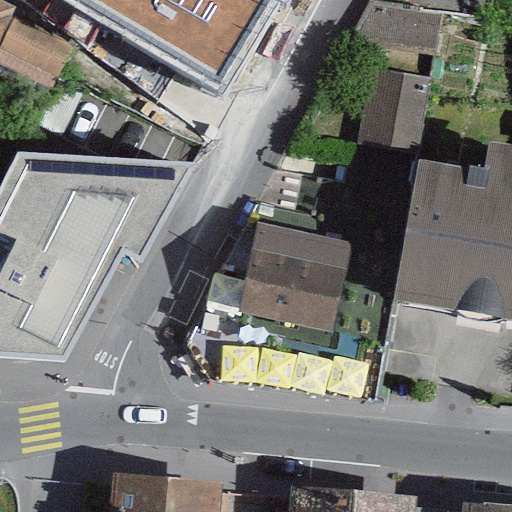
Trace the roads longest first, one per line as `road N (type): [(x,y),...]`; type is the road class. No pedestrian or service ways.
road 1 (residential): [(109,424),(134,340),(343,0)]
road 2 (tertiary): [(511,462),(109,424)]
